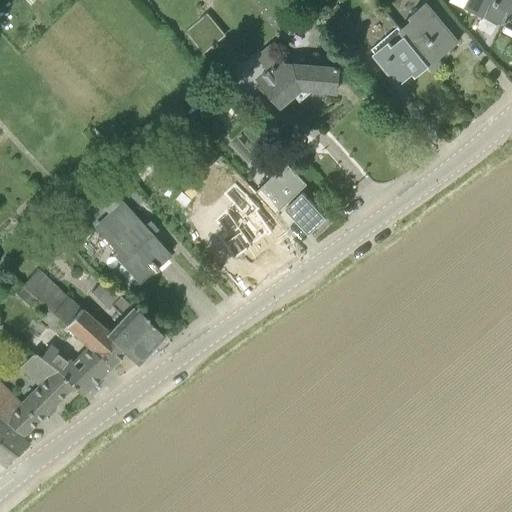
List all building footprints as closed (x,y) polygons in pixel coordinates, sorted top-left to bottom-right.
[(511,0),(468,0),(465,6),(500,23),(507,9),(511,10),(511,0)] [(399,29),(404,35),(429,65),(433,69),(442,62),(438,58),(459,41),(426,2),(409,16),(411,19),(399,29)] [(341,42),(358,28),(339,5),(322,20),(341,42)] [(416,75),(429,65),(404,35),(393,45),(389,40),(375,52),(400,83),(414,72),(416,75)] [(267,68),(256,78),(280,106),(302,87),(338,90),(340,65),(294,61),(286,62),(270,43),(256,55),(267,68)] [(290,160),(256,192),(276,214),(289,205),(286,208),(310,233),(327,217),(303,192),(298,193),(310,181),(290,160)] [(217,222),(225,230),(218,235),(234,259),(272,232),(257,211),(260,208),(246,193),(217,222)] [(100,243),(110,254),(115,249),(138,274),(149,263),(155,269),(158,267),(156,265),(169,253),(151,235),(158,229),(150,220),(144,225),(122,201),(93,227),(104,239),(100,243)] [(109,330),(127,348),(139,359),(163,333),(133,304),(119,295),(101,281),(91,291),(119,319),(109,330)] [(109,330),(81,307),(64,326),(88,348),(109,367),(112,364),(127,348),(109,330)] [(88,348),(73,360),(50,343),(40,356),(72,385),(81,395),(109,367),(88,348)] [(72,385),(40,356),(34,351),(19,367),(37,384),(21,400),(0,380),(0,418),(23,435),(72,385)] [(26,441),(0,422),(0,459),(4,462),(26,441)]
